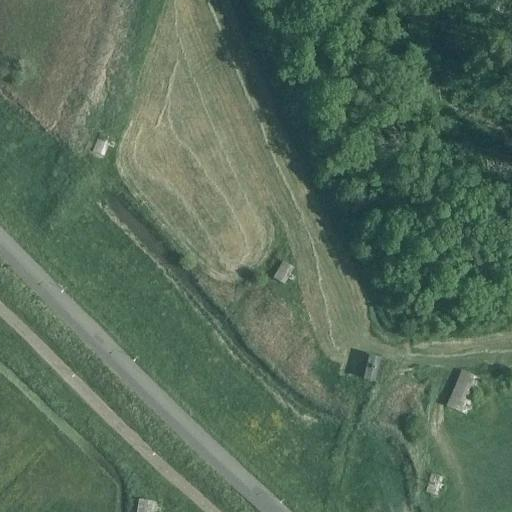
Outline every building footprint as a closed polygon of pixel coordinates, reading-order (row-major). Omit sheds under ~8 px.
[(353,108),(354,103),(360,104),(361,99),(355,98),(359,78),(365,79),(366,75),(360,73),(361,68),(340,64),(333,103),(353,108)] [(115,145),(109,143),(110,140),(98,135),(91,153),(103,158),(107,148),(113,150),(115,145)] [(295,276),(290,273),(294,267),(283,260),(273,277),(284,283),(287,277),(293,280),(295,276)] [(369,353),(364,379),(376,381),(381,356),(369,353)] [(464,415),(466,411),(471,413),(473,409),(468,407),(476,388),(482,391),(484,386),(478,384),(480,379),(461,370),(445,407),(464,415)] [(447,485),(441,483),(443,477),(431,474),(426,492),(438,495),(440,488),(446,489),(447,485)] [(157,511),(158,511),(162,511),(163,511),(164,507),(158,507),(159,502),(138,499),(136,511),(157,511)]
